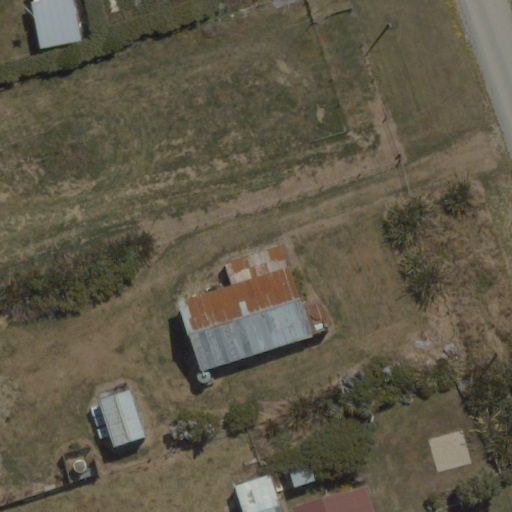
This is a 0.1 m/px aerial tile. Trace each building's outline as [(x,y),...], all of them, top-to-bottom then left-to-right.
[(79,0),(35,0),(43,46),(86,39),(79,0)] [(315,340),(290,266),(187,301),(212,375),(315,340)] [(144,440),(129,392),(92,404),(107,452),(144,440)] [(283,511),(274,474),(231,485),(237,511),(283,511)] [(380,511),(373,485),(294,507),(294,511),(380,511)]
